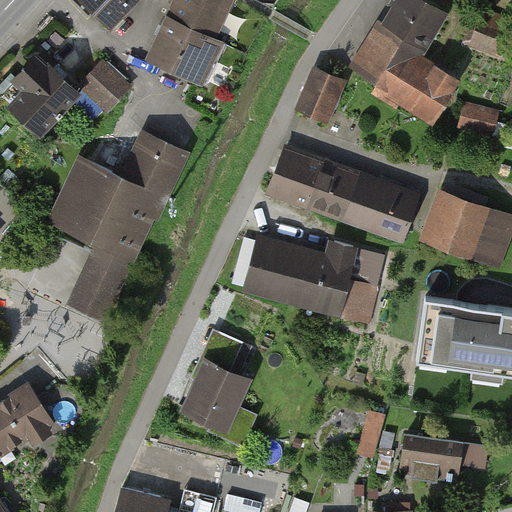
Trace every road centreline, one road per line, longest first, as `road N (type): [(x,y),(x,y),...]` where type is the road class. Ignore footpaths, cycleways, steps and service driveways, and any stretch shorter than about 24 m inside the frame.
road 1 (residential): [(108,511),(279,129),(356,0)]
road 2 (track): [(511,193),(279,129)]
